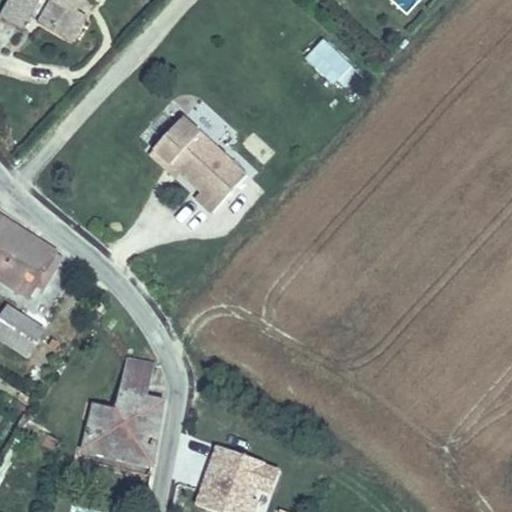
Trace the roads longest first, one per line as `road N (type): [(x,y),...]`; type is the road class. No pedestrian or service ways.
road 1 (residential): [(8,190),(99,267),(163,347),(175,374),(174,402),(154,511)]
road 2 (residential): [(185,0),(8,190)]
